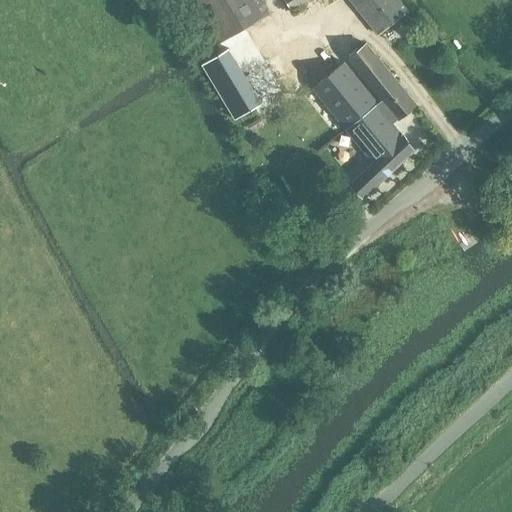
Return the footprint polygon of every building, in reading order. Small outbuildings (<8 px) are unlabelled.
[(190,0),(217,44),(269,12),(261,0),(190,0)] [(283,0),(291,11),(308,0),(283,0)] [(349,0),(377,35),(407,11),(398,0),(349,0)] [(302,29),(280,52),(301,73),(323,50),(302,29)] [(366,44),(348,59),(381,98),(377,102),(377,103),(393,123),(416,104),(366,44)] [(234,119),(261,102),(228,48),(201,64),(234,119)] [(391,125),(393,123),(377,103),(344,62),(313,87),(373,161),(350,183),(363,197),(414,150),(401,135),(391,125)]
